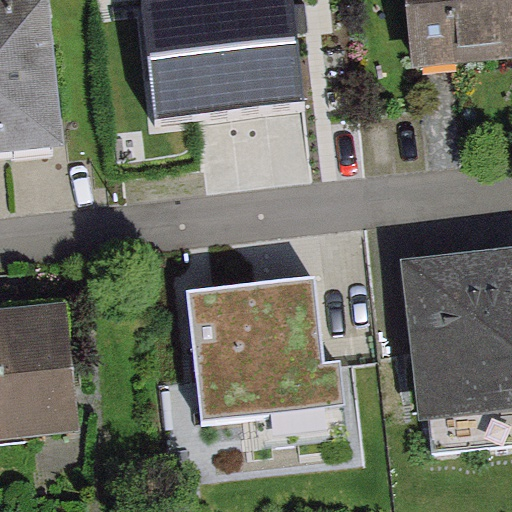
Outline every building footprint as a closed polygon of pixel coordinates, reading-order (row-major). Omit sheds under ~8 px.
[(293,0),(183,0),(140,5),(156,131),(307,112),(293,0)] [(511,0),(413,0),(422,78),(511,68),(511,0)] [(38,5),(0,8),(0,158),(54,153),(38,5)] [(425,415),(511,406),(511,268),(412,278),(425,415)] [(319,283),(188,299),(199,393),(289,383),(287,372),(329,367),(319,283)] [(0,446),(78,439),(66,316),(0,322),(0,446)]
